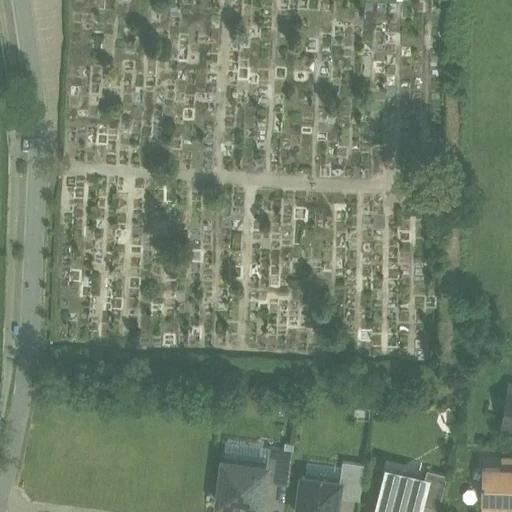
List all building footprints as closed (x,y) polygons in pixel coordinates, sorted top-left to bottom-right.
[(511,383),(509,383),(501,424),(511,425),(511,383)] [(293,448),(269,445),(267,465),(265,481),(289,484),(293,448)] [(511,457),(502,457),(501,467),(483,467),(482,499),(506,500),(506,505),(511,504),(511,457)] [(267,465),(223,459),(218,502),(261,508),(265,481),(267,465)] [(365,462),(343,459),(340,479),(341,479),(339,495),(360,498),(365,462)] [(447,473),(427,467),(425,477),(426,477),(419,503),(439,507),(447,473)] [(398,488),(384,484),(377,511),(383,511),(416,511),(419,503),(426,477),(425,477),(402,471),(398,488)] [(340,479),(302,474),(297,511),(336,511),(339,495),(341,479),(340,479)]
